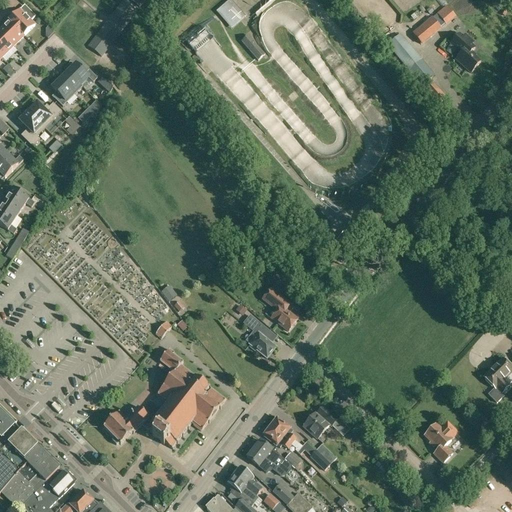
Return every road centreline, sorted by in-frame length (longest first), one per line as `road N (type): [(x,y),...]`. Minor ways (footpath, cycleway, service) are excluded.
road 1 (residential): [(182,511),(511,82)]
road 2 (tertiary): [(112,492),(108,479),(21,400)]
road 3 (tertiary): [(21,400),(112,492)]
